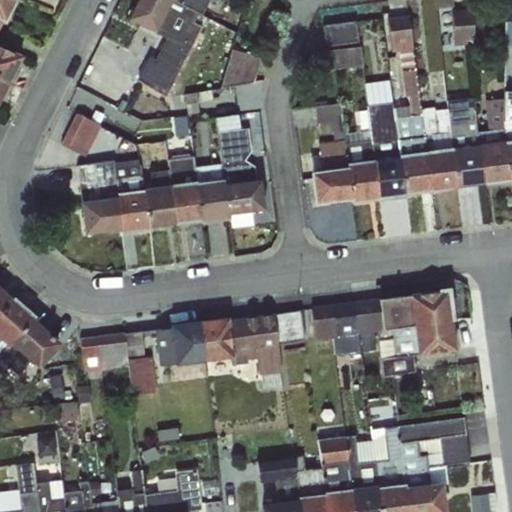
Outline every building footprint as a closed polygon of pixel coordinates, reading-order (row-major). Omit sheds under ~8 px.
[(0,0),(0,21),(1,23),(4,24),(16,0),(0,0)] [(148,57),(137,81),(164,98),(201,26),(193,22),(197,14),(175,3),(169,0),(134,0),(124,19),(165,38),(154,59),(148,57)] [(176,0),(175,3),(197,14),(201,16),(208,0),(176,0)] [(426,151),(420,109),(407,15),(406,15),(386,19),(391,52),(398,52),(400,72),(404,96),(408,96),(409,106),(393,108),(399,155),(425,151),(426,151)] [(0,45),(0,76),(10,81),(22,56),(0,45)] [(360,46),(314,51),(316,71),(362,66),(360,46)] [(230,49),(218,88),(253,83),(260,58),(230,49)] [(399,155),(393,108),(393,103),(388,74),(386,56),(374,56),(376,76),(380,104),(366,105),(368,130),(373,159),(398,156),(398,155),(399,155)] [(0,76),(0,102),(10,81),(0,76)] [(511,87),(503,87),(503,99),(503,129),(505,140),(511,139),(511,87)] [(488,135),(477,136),(478,144),(504,141),(505,140),(503,129),(503,99),(484,101),(488,135)] [(339,105),(315,108),(317,125),(331,123),(332,132),(342,131),(339,105)] [(473,106),(447,109),(451,147),(452,147),(478,144),(477,136),(475,116),(473,106)] [(433,107),(420,109),(426,151),(451,147),(447,109),(434,110),(433,107)] [(75,113),(59,145),(84,157),(100,125),(75,113)] [(223,183),(255,179),(254,167),(244,160),(250,151),(247,128),(216,132),(220,162),(221,179),(223,179),(223,183)] [(373,159),(368,130),(342,134),(342,140),(345,163),(373,159)] [(112,132),(107,143),(138,157),(136,144),(112,132)] [(345,163),(342,140),(317,144),(321,171),(346,167),(345,163)] [(504,141),(478,144),(483,185),(509,181),(504,141)] [(478,144),(452,147),(457,188),(483,185),(478,144)] [(426,151),(425,151),(430,191),(457,188),(452,147),(451,147),(426,151)] [(425,151),(399,155),(398,155),(398,156),(404,195),(430,191),(425,151)] [(171,184),(196,181),(194,166),(192,156),(180,158),(179,152),(174,153),(174,158),(172,158),(174,167),(168,168),(171,184)] [(398,156),(373,159),(378,200),(405,197),(404,195),(398,156)] [(373,159),(345,163),(346,167),(349,199),(350,204),(378,200),(373,159)] [(119,192),(114,167),(113,160),(75,165),(80,201),(116,196),(115,193),(119,192)] [(196,182),(221,179),(220,162),(194,166),(196,181),(196,182)] [(139,163),(114,167),(119,192),(142,189),(142,187),(143,187),(139,163)] [(346,167),(321,171),(309,172),(313,204),(349,199),(346,167)] [(255,179),(223,183),(227,217),(265,211),(261,178),(255,179)] [(221,179),(196,182),(200,222),(200,223),(228,219),(227,217),(223,183),(223,179),(221,179)] [(171,184),(169,184),(174,225),(200,222),(196,182),(196,181),(171,184)] [(169,184),(143,187),(142,187),(142,189),(149,228),(174,225),(169,184)] [(142,189),(119,192),(115,193),(116,196),(119,230),(120,234),(150,231),(149,228),(142,189)] [(116,196),(80,201),(79,202),(83,235),(119,230),(116,196)] [(0,287),(0,310),(11,298),(0,287)] [(411,326),(452,320),(449,289),(407,293),(407,295),(411,326)] [(411,326),(407,295),(378,299),(377,292),(352,295),(353,302),(355,302),(357,332),(375,332),(382,330),(411,326)] [(11,298),(0,310),(0,340),(7,347),(10,344),(32,319),(35,317),(13,297),(11,298)] [(353,302),(332,305),(335,337),(357,335),(357,332),(355,302),(353,302)] [(335,337),(332,305),(311,307),(314,340),(332,338),(335,337)] [(299,310),(273,314),(277,344),(303,340),(299,310)] [(273,314),(228,319),(233,358),(229,359),(231,366),(247,365),(246,360),(256,359),(259,376),(261,375),(278,373),(280,372),(277,344),(273,314)] [(32,319),(10,344),(28,360),(38,368),(60,343),(32,319)] [(228,319),(199,323),(203,362),(229,359),(233,358),(228,319)] [(452,320),(411,326),(415,356),(415,357),(456,352),(452,320)] [(203,362),(199,323),(169,327),(169,328),(174,364),(174,366),(203,362)] [(382,330),(375,332),(376,342),(391,339),(393,356),(379,358),(380,377),(415,372),(412,356),(415,356),(411,326),(382,330)] [(174,364),(169,328),(153,330),(157,366),(174,364)] [(122,333),(79,338),(82,373),(126,367),(130,396),(133,395),(139,445),(154,443),(148,394),(155,393),(150,357),(143,358),(140,331),(122,333)] [(373,333),(359,334),(361,352),(375,350),(373,333)] [(335,337),(332,338),(333,357),(360,353),(357,335),(335,337)] [(0,354),(0,374),(9,382),(28,360),(10,344),(7,347),(0,354)] [(347,372),(340,373),(342,389),(348,388),(347,372)] [(278,373),(261,375),(262,389),(280,387),(278,373)] [(75,401),(55,403),(58,434),(78,432),(75,401)] [(463,417),(396,426),(402,484),(404,483),(404,487),(428,484),(426,455),(440,454),(442,466),(469,462),(465,435),(463,417)] [(475,456),(488,455),(486,417),(473,418),(475,456)] [(382,435),(371,441),(374,461),(376,484),(377,487),(402,484),(396,426),(382,428),(382,435)] [(353,435),(344,436),(347,459),(351,487),(376,484),(374,461),(371,441),(355,442),(353,435)] [(347,459),(344,436),(317,439),(320,468),(323,492),(350,488),(350,487),(351,487),(347,459)] [(148,447),(138,454),(145,463),(155,456),(148,447)] [(446,465),(442,466),(440,454),(426,455),(428,484),(442,482),(448,481),(446,465)] [(302,455),(292,456),(295,476),(297,496),(323,493),(323,492),(320,468),(304,470),(302,455)] [(295,476),(292,456),(256,461),(259,483),(274,481),(276,502),(297,500),(297,496),(295,476)] [(34,492),(33,483),(31,463),(13,465),(18,494),(34,492)] [(145,511),(144,495),(142,486),(141,470),(128,471),(130,489),(115,491),(116,497),(117,511),(145,511)] [(176,490),(144,495),(145,511),(182,511),(200,509),(195,470),(174,472),(176,490)] [(47,482),(33,483),(34,492),(36,492),(38,511),(63,511),(61,492),(61,484),(60,481),(47,482)] [(77,481),(61,484),(61,492),(63,511),(91,511),(90,496),(87,482),(77,481)] [(97,481),(87,482),(90,496),(100,494),(97,481)] [(428,484),(404,487),(407,511),(445,511),(442,482),(428,484)] [(402,484),(377,487),(378,511),(407,511),(404,487),(404,483),(402,484)] [(376,484),(351,487),(350,487),(350,488),(352,511),(378,511),(377,487),(376,484)] [(352,511),(350,488),(323,492),(323,493),(325,511),(352,511)] [(34,492),(18,494),(19,511),(38,511),(36,492),(34,492)] [(496,511),(496,492),(470,494),(471,511),(496,511)] [(297,496),(297,500),(297,511),(325,511),(323,493),(297,496)] [(297,511),(297,500),(276,502),(259,504),(260,511),(297,511)]
